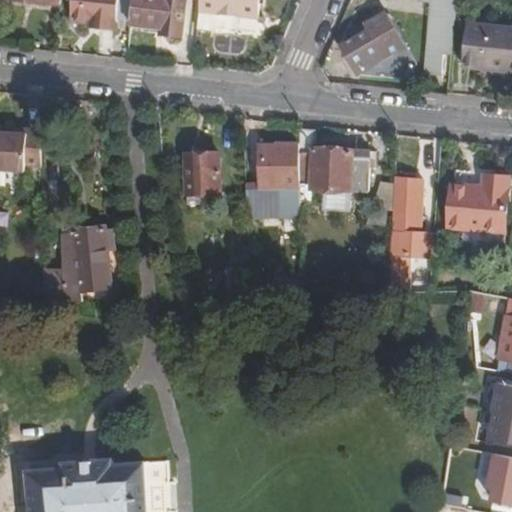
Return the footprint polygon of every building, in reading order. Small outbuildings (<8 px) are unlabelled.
[(96,22),(95,30),(112,32),(113,23),(115,0),(71,0),(71,6),(77,8),(76,20),(84,21),(96,22)] [(115,0),(113,23),(129,25),(131,0),(115,0)] [(131,0),(129,25),(129,26),(146,28),(162,30),(162,36),(180,38),(183,0),(131,0)] [(215,13),(237,15),(255,17),(257,0),(197,0),(196,10),(215,13)] [(431,2),(426,51),(423,73),(440,75),(442,53),(451,54),(456,14),(457,0),(418,0),(419,1),(431,2)] [(466,15),(467,0),(457,0),(456,14),(466,15)] [(236,30),(237,15),(215,13),(196,10),(194,29),(213,31),(214,28),(236,30)] [(365,25),(387,14),(385,10),(364,22),(365,25)] [(406,46),(387,14),(365,25),(369,31),(355,38),(341,46),(357,74),(406,46)] [(84,30),(95,30),(96,22),(84,21),(84,30)] [(511,28),(467,24),(463,67),(511,71),(511,28)] [(369,31),(365,25),(352,32),(355,38),(369,31)] [(162,30),(146,28),(145,34),(162,36),(162,30)] [(0,168),(3,169),(27,168),(27,163),(42,164),(42,127),(27,128),(27,132),(5,133),(0,133),(0,168)] [(299,143),(299,183),(312,183),(312,190),(369,192),(370,152),(314,149),(314,129),(299,128),(299,143)] [(299,183),(299,143),(279,143),(278,146),(260,146),(260,191),(252,191),(253,219),(299,218),(299,183)] [(219,193),(218,153),(186,154),(187,194),(219,193)] [(457,228),(506,232),(509,176),(483,174),(482,186),(453,184),(449,227),(457,228)] [(411,233),(412,212),(413,181),(397,181),(395,232),(391,232),(390,253),(434,256),(435,234),(419,233),(411,233)] [(411,233),(419,233),(419,213),(412,212),(411,233)] [(81,289),(109,287),(108,250),(114,250),(112,227),(103,228),(102,226),(74,228),(74,230),(62,230),(65,267),(44,267),(44,301),(82,300),(81,289)] [(225,270),(225,296),(244,296),(244,270),(225,270)] [(119,286),(109,287),(110,300),(120,299),(119,286)] [(511,297),(510,297),(475,291),(469,291),(470,312),(508,319),(500,356),(511,358),(511,297)] [(511,444),(511,386),(497,384),(500,370),(482,366),(479,382),(496,385),(493,402),(488,401),(486,414),(489,421),(507,425),(504,443),(511,444)] [(491,504),(511,506),(511,457),(496,456),(491,504)] [(147,511),(144,463),(116,465),(115,459),(66,462),(66,469),(29,471),(32,511),(147,511)]
